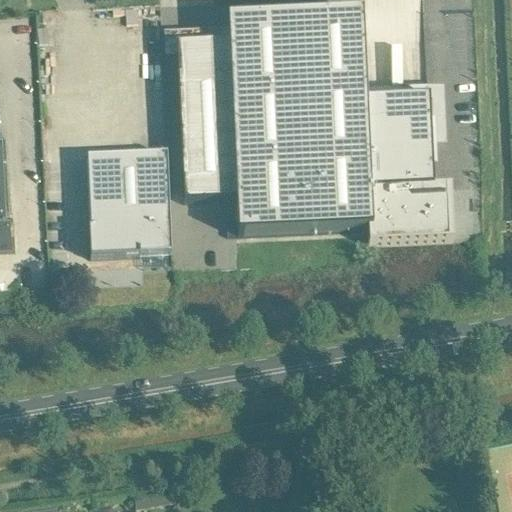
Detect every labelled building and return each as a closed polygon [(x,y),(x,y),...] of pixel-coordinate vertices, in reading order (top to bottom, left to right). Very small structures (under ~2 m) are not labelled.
[(228,44),(229,67),(229,74),(177,76),(182,204),(234,202),(235,202),(237,239),(367,233),(368,249),(453,245),(450,190),(444,190),(444,192),(438,192),(438,190),(432,191),(430,149),(430,145),(427,145),(426,129),(429,129),(428,103),(365,106),(361,17),(227,24),(228,44)] [(166,48),(206,46),(206,40),(196,41),(196,35),(165,37),(166,48)] [(0,255),(11,255),(10,225),(6,225),(2,145),(0,145),(0,255)] [(143,258),(167,257),(171,257),(167,157),(86,160),(89,214),(90,231),(88,231),(89,259),(90,262),(115,261),(139,260),(139,258),(143,258)] [(174,489),(163,491),(165,507),(177,505),(174,489)]
